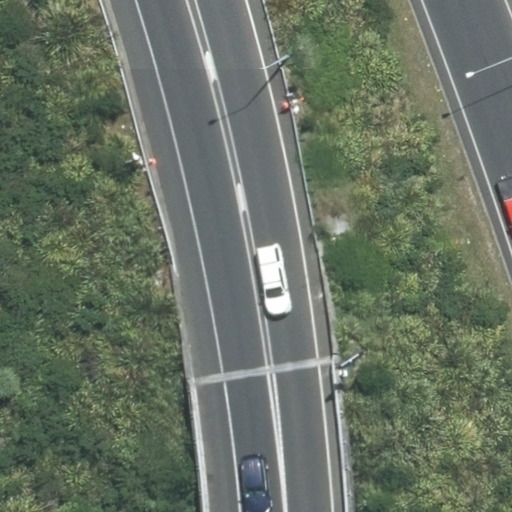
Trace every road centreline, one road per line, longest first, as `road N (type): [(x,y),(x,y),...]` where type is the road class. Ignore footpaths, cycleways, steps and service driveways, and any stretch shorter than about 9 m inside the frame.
road 1 (motorway): [(162,0),(275,369)]
road 2 (motorway): [(215,0),(269,218),(275,369)]
road 3 (motorway): [(452,0),(511,150)]
road 4 (motorway): [(275,369),(293,511)]
